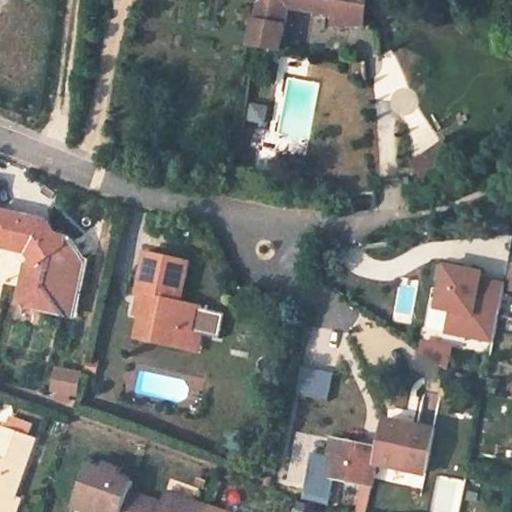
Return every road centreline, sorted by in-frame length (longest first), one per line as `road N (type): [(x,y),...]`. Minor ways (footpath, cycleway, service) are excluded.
road 1 (residential): [(391,216),(314,219),(88,162),(0,129)]
road 2 (unknown): [(88,162),(140,0)]
road 3 (unknown): [(52,150),(75,0)]
